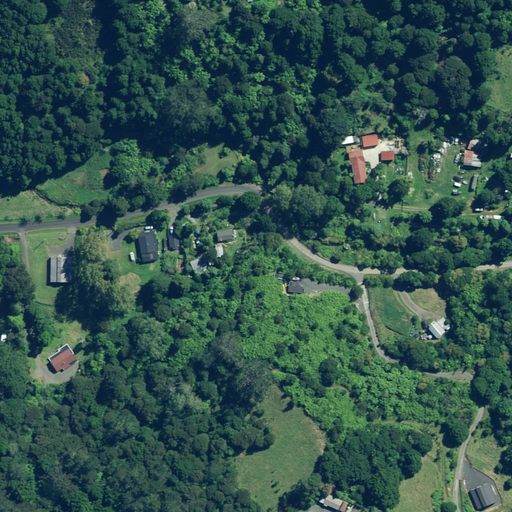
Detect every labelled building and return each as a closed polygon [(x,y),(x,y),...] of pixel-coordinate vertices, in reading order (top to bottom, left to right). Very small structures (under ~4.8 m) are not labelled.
[(356,142),(355,136),(340,138),(341,145),(356,142)] [(376,137),(362,139),(363,149),(377,147),(376,137)] [(393,160),(392,141),(380,142),(380,160),(393,160)] [(477,146),(474,150),(484,156),(487,152),(477,146)] [(366,182),(361,150),(349,152),(354,184),(366,182)] [(480,154),(472,154),(471,166),(479,167),(480,154)] [(457,169),(462,171),(467,159),(462,157),(457,169)] [(161,259),(156,231),(138,235),(144,263),(161,259)] [(234,240),(233,231),(218,232),(219,242),(234,240)] [(215,258),(223,258),(223,248),(215,248),(215,258)] [(72,283),(73,258),(52,257),(51,283),(66,283),(72,283)] [(209,270),(205,257),(190,262),(195,275),(209,270)] [(442,318),(438,322),(442,328),(447,324),(442,318)] [(444,333),(435,322),(427,328),(436,339),(444,333)] [(79,362),(71,349),(51,362),(58,373),(63,369),(64,371),(79,362)] [(339,511),(343,501),(327,494),(323,504),(339,511)] [(343,501),(339,511),(342,511),(343,511),(347,503),(343,501)]
